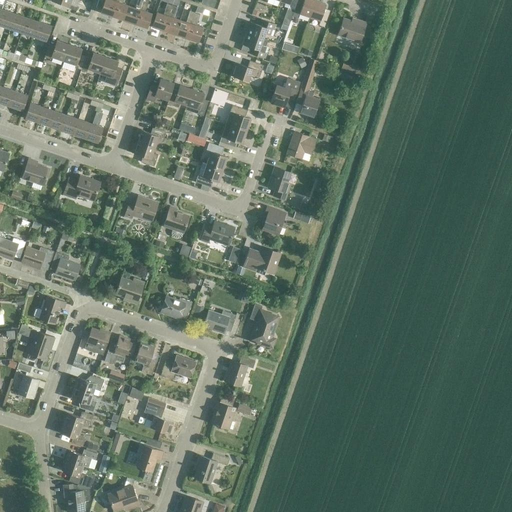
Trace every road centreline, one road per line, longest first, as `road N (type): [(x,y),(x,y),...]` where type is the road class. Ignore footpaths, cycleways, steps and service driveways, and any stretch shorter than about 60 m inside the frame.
road 1 (residential): [(84,309),(219,352),(164,511)]
road 2 (residential): [(272,127),(243,212),(114,166)]
road 3 (residential): [(154,48),(214,67),(237,0)]
road 4 (residential): [(40,431),(84,309)]
road 5 (residential): [(114,166),(154,48)]
road 6 (residential): [(114,166),(0,128)]
